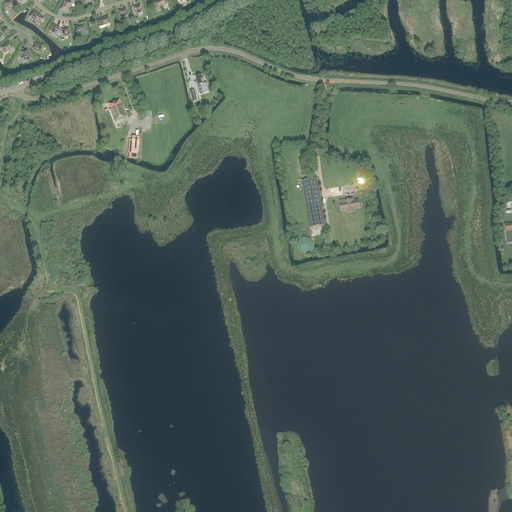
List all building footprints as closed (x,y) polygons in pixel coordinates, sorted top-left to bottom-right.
[(14,6),(10,0),(9,0),(4,4),(8,10),(14,6)] [(61,9),(67,12),(71,3),(65,0),(61,9)] [(155,9),(161,6),(158,0),(153,2),(155,9)] [(140,5),(133,7),(135,14),(142,12),(140,5)] [(125,9),(118,11),(121,18),(128,15),(125,9)] [(29,17),(34,20),(39,15),(34,11),(29,17)] [(44,18),(39,15),(34,20),(39,24),(44,18)] [(110,23),(108,16),(102,18),(104,25),(105,28),(110,26),(109,23),(110,23)] [(102,18),(96,21),(98,27),(100,27),(101,29),(105,28),(104,25),(102,18)] [(56,33),(59,34),(60,31),(58,30),(59,28),(53,24),(49,31),(56,34),(56,33)] [(74,27),(76,33),(85,31),(84,24),(74,27)] [(61,29),(62,32),(61,32),(60,31),(59,34),(61,35),(63,35),(63,36),(70,35),(68,28),(61,29)] [(13,47),(9,42),(1,48),(5,53),(13,47)] [(39,52),(43,46),(36,42),(33,49),(39,52)] [(31,58),(27,49),(21,52),(24,57),(21,59),(23,63),(26,62),(25,61),(31,58)] [(202,78),(201,76),(196,77),(198,86),(200,85),(203,94),(209,92),(206,83),(204,84),(203,78),(202,78)] [(123,119),(127,117),(122,105),(121,105),(119,100),(109,104),(111,109),(110,110),(115,122),(123,119)] [(138,156),(139,138),(133,138),(132,141),(129,141),(129,157),(128,158),(137,159),(138,156)] [(326,224),(317,177),(302,180),(310,227),(326,224)] [(360,207),(360,205),(359,205),(358,200),(353,201),(352,199),(345,201),(345,203),(340,204),(341,208),(340,209),(340,210),(341,211),(346,211),(347,213),(355,212),(354,209),(359,208),(359,207),(360,207)] [(298,247),(299,249),(301,251),(303,252),(305,253),(307,252),(309,251),(311,250),(312,248),(313,245),(312,243),(311,241),(310,239),(308,238),(305,238),(303,238),(301,239),(299,241),(298,243),(298,245),(298,247)]
